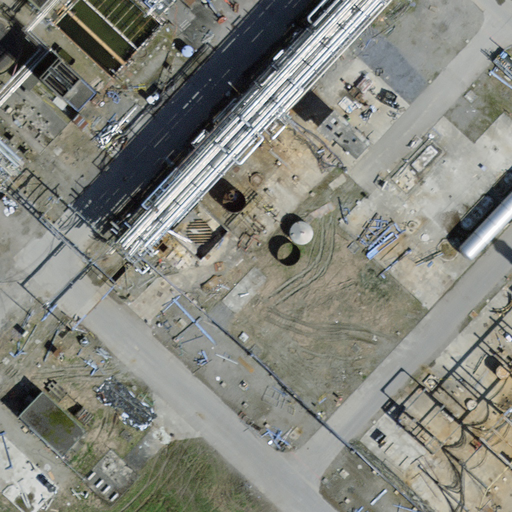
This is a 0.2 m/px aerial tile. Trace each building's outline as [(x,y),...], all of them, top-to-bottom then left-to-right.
[(28,0),(42,12),(52,0),(28,0)] [(0,70),(4,69),(11,64),(16,56),(19,48),(18,39),(15,30),(9,24),(1,19),(0,19),(0,70)] [(320,87),(362,127),(397,89),(355,50),(320,87)] [(511,384),(465,429),(500,467),(511,455),(511,384)] [(42,393),(17,419),(65,456),(83,434),(42,393)] [(2,435),(0,436),(0,494),(20,511),(38,511),(60,488),(2,435)]
